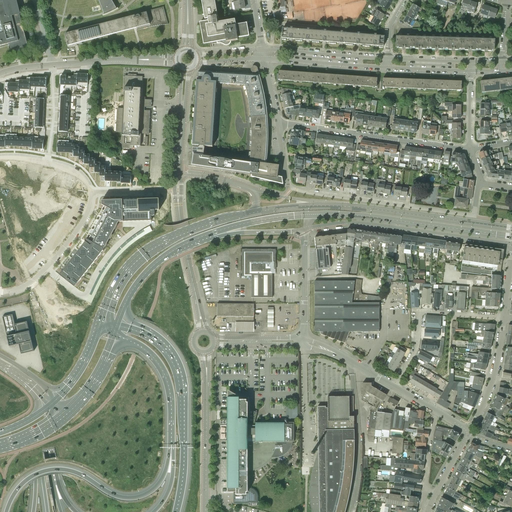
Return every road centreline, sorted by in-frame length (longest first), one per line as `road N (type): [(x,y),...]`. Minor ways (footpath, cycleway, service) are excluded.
road 1 (motorway): [(61,511),(0,241)]
road 2 (residential): [(473,216),(294,189),(277,122)]
road 3 (motorway): [(0,287),(49,511)]
road 4 (trunk): [(171,442),(163,476),(147,493),(121,497),(83,474),(51,468),(24,480),(6,511)]
road 5 (trunk): [(176,511),(184,471),(182,374),(166,345),(117,322)]
road 6 (residential): [(304,230),(358,222),(511,243)]
road 7 (primary): [(314,214),(511,236)]
road 8 (primary): [(249,213),(216,218),(142,251),(115,282),(101,320)]
road 9 (residential): [(469,148),(277,122)]
road 10 (trunk): [(42,419),(0,237)]
road 11 (primary): [(511,228),(326,205)]
road 12 (residential): [(393,387),(415,348),(420,312),(503,319)]
road 13 (trunk): [(0,292),(34,439)]
road 14 (residential): [(90,192),(64,247),(35,278),(0,292)]
road 15 (tertiary): [(205,511),(206,374)]
road 16 (trunk): [(113,333),(161,366),(171,442)]
road 17 (primary): [(117,322),(150,267),(205,235)]
road 18 (tertiary): [(387,58),(262,50)]
road 19 (tertiary): [(264,58),(387,67)]
